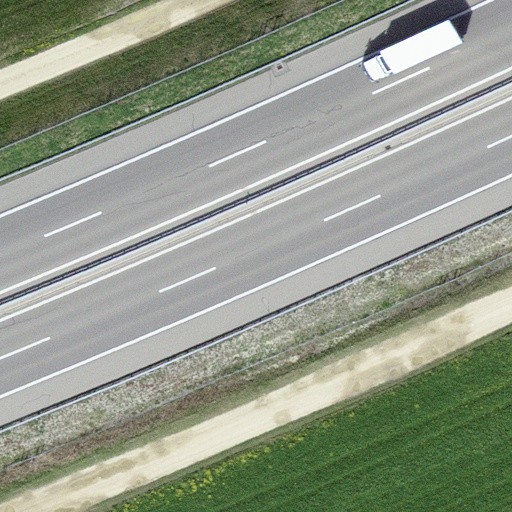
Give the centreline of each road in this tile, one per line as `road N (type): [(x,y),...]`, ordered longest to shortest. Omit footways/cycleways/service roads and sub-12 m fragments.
road 1 (motorway): [(511,38),(152,207),(0,266)]
road 2 (motorway): [(0,367),(511,147)]
road 3 (track): [(70,511),(511,317)]
road 4 (track): [(0,77),(193,0)]
